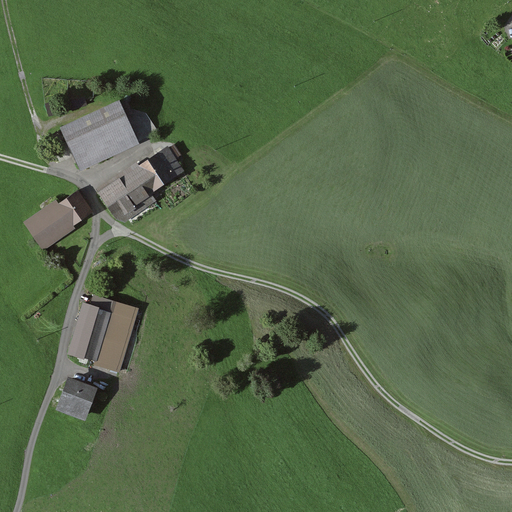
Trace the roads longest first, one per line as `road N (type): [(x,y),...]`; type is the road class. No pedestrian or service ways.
road 1 (unclassified): [(128,235),(310,302),(402,409),(475,454),(511,462)]
road 2 (unclassified): [(17,511),(86,260),(100,242)]
road 3 (track): [(5,0),(59,177)]
